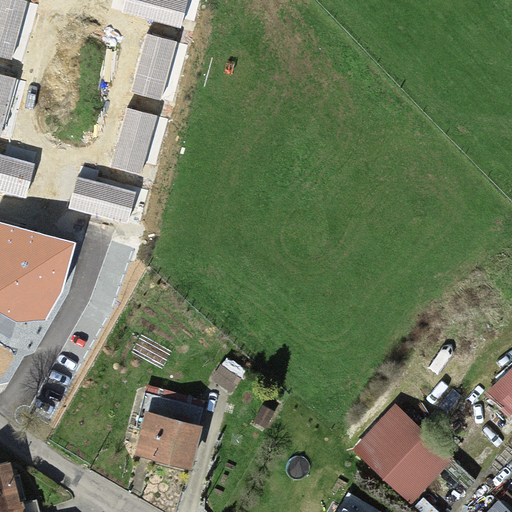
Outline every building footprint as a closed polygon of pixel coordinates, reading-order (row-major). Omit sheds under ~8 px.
[(27,2),(21,0),(0,0),(0,56),(11,59),(27,2)] [(187,0),(125,0),(122,14),(181,28),(187,0)] [(176,42),(147,34),(131,92),(160,100),(176,42)] [(16,78),(0,73),(0,136),(0,137),(16,78)] [(157,117),(126,108),(110,166),(141,174),(157,117)] [(34,165),(0,155),(0,190),(25,197),(34,165)] [(135,192),(78,177),(69,207),(126,223),(135,192)] [(75,243),(0,222),(0,312),(16,322),(46,320),(61,292),(75,243)] [(395,403),(352,449),(409,504),(453,458),(395,403)] [(196,436),(143,420),(132,459),(185,474),(196,436)] [(15,511),(6,471),(0,472),(0,511),(15,511)]
